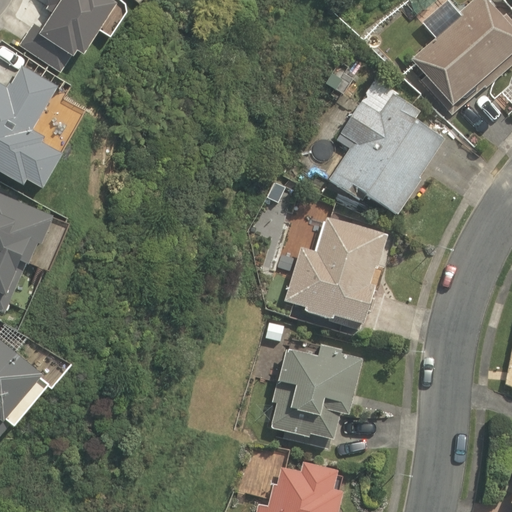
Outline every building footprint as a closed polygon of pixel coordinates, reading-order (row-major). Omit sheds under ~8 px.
[(21,48),(60,75),(72,59),(74,60),(79,54),(84,58),(118,9),(104,0),(48,0),(49,7),(46,12),(53,17),(42,34),(34,29),(21,48)] [(411,61),(453,110),(480,87),(483,91),(511,66),(511,22),(506,16),(502,19),(485,0),(478,0),(463,14),(451,0),(448,0),(422,23),(436,39),(411,61)] [(0,173),(24,187),(26,183),(41,191),(61,155),(41,144),(44,139),(31,131),(56,89),(21,69),(8,90),(0,85),(0,173)] [(367,199),(399,220),(422,184),(420,182),(444,144),(414,125),(421,115),(394,97),(381,116),(363,104),(342,136),(355,144),(329,184),(363,205),(367,199)] [(0,311),(5,313),(24,263),(28,265),(37,243),(42,245),(53,216),(0,194),(0,311)] [(335,319),(364,328),(376,290),(371,288),(376,272),(378,273),(389,240),(328,220),(317,255),(303,250),(285,304),(308,311),(307,315),(333,324),(335,319)] [(0,436),(8,427),(5,424),(44,375),(0,339),(0,436)] [(311,438),(334,444),(341,417),(349,419),(363,363),(341,357),(342,353),(321,348),(318,360),(287,352),(274,405),(278,406),(272,431),(310,441),(311,438)] [(340,511),(345,495),(334,492),(339,474),(303,465),(301,475),(282,470),(278,487),(274,486),(269,508),(259,505),(256,511),(340,511)]
